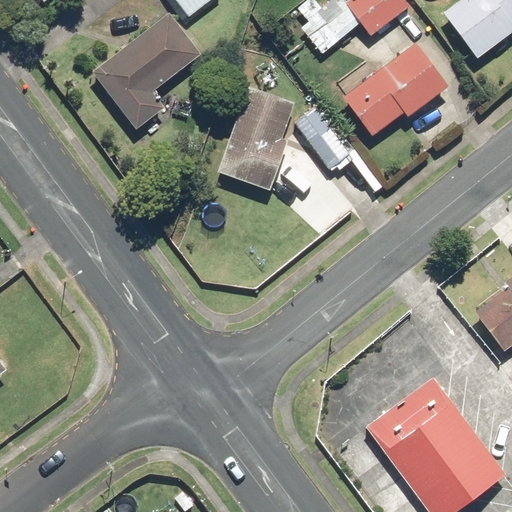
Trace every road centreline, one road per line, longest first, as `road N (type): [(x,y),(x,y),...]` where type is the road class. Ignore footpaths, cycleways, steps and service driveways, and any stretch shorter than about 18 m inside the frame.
road 1 (residential): [(214,392),(511,155)]
road 2 (secondary): [(0,104),(191,360)]
road 3 (residential): [(0,506),(191,360)]
road 4 (secondary): [(214,392),(302,511)]
